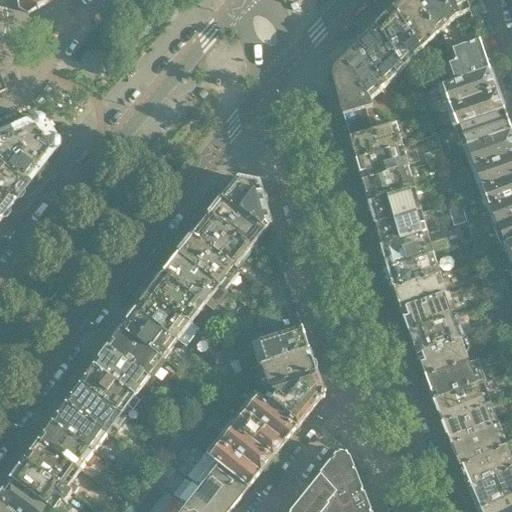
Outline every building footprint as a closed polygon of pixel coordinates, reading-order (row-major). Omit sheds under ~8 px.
[(54,1),(53,0),(19,0),(21,10),(28,14),(54,1)] [(438,35),(414,0),(404,0),(399,0),(395,4),(395,9),(393,11),(421,51),(438,35)] [(439,0),(414,0),(438,35),(453,20),(439,0)] [(439,0),(453,20),(470,12),(466,0),(439,0)] [(378,22),(377,27),(375,29),(402,70),(421,51),(393,11),(387,18),(382,18),(378,22)] [(361,39),(361,44),(359,46),(386,86),(402,70),(375,29),(370,35),(365,35),(361,39)] [(490,71),(480,42),(452,52),(457,68),(449,70),(455,84),(490,71)] [(359,46),(341,64),(368,103),(386,86),(359,46)] [(368,103),(341,64),(335,70),(333,78),(350,140),(370,134),(364,112),(370,110),(368,103)] [(490,71),(455,84),(444,88),(436,77),(429,81),(435,91),(437,90),(441,99),(445,97),(449,108),(497,91),(490,71)] [(497,91),(449,108),(453,121),(449,122),(453,131),(458,129),(504,111),(497,91)] [(511,131),(504,111),(458,129),(466,149),(511,131)] [(37,120),(0,135),(0,163),(6,167),(52,132),(45,122),(37,120)] [(370,134),(350,140),(357,163),(401,150),(394,127),(370,134)] [(511,131),(466,149),(474,169),(511,155),(511,131)] [(31,184),(57,151),(59,149),(59,141),(52,132),(6,167),(31,184)] [(401,150),(357,163),(363,185),(407,172),(401,150)] [(427,165),(445,160),(442,150),(424,155),(427,165)] [(511,155),(474,169),(481,190),(511,177),(511,155)] [(31,184),(6,167),(0,163),(0,191),(16,203),(18,201),(22,201),(26,196),(25,192),(31,184)] [(407,172),(363,185),(369,206),(413,194),(407,172)] [(511,177),(481,190),(486,202),(482,204),(484,210),(488,209),(511,199),(511,177)] [(259,185),(240,180),(223,200),(265,234),(271,226),(266,208),(266,207),(267,206),(267,204),(267,202),(267,201),(266,199),(266,198),(265,197),(264,196),(262,195),(259,185)] [(16,203),(0,191),(0,222),(1,223),(3,220),(7,220),(11,215),(10,211),(16,203)] [(413,194),(369,206),(375,227),(420,215),(413,194)] [(511,199),(488,209),(494,222),(489,224),(492,230),(496,228),(511,220),(511,199)] [(223,200),(208,219),(250,252),(265,234),(223,200)] [(420,215),(375,227),(382,249),(426,236),(420,215)] [(208,219),(193,238),(235,271),(250,252),(208,219)] [(511,220),(496,228),(501,241),(497,242),(499,249),(501,247),(511,242),(511,220)] [(426,236),(382,249),(388,270),(432,257),(426,236)] [(193,238),(178,257),(219,290),(235,271),(193,238)] [(511,242),(501,247),(510,266),(511,264),(511,242)] [(178,257),(163,275),(205,308),(219,290),(178,257)] [(432,257),(388,270),(395,291),(438,277),(432,257)] [(163,275),(149,293),(191,326),(205,308),(163,275)] [(438,277),(395,291),(402,312),(445,297),(438,277)] [(485,285),(493,306),(505,301),(497,280),(485,285)] [(142,299),(142,302),(135,312),(177,344),(191,326),(149,293),(148,294),(145,295),(142,299)] [(445,297),(402,312),(408,332),(410,336),(452,321),(447,308),(453,306),(449,296),(445,297)] [(511,322),(511,320),(505,302),(493,306),(500,326),(511,322)] [(177,344),(135,312),(134,312),(131,313),(128,317),(128,321),(121,330),(163,362),(177,344)] [(253,341),(300,324),(296,313),(260,325),(250,338),(253,341)] [(452,321),(410,336),(418,358),(465,340),(461,331),(456,333),(452,321)] [(259,370),(262,369),(310,353),(302,329),(259,345),(262,353),(255,355),(259,370)] [(163,362),(121,330),(120,331),(117,331),(114,335),(114,339),(107,349),(149,381),(163,362)] [(465,340),(418,358),(426,380),(468,365),(463,351),(468,350),(465,340)] [(149,381),(107,349),(106,349),(103,350),(100,354),(100,358),(93,367),(135,399),(149,381)] [(310,353),(262,369),(268,390),(269,391),(317,374),(310,353)] [(218,396),(234,377),(230,362),(209,389),(218,396)] [(468,365),(426,380),(434,403),(481,384),(478,376),(472,378),(468,365)] [(93,367),(79,386),(121,417),(135,399),(93,367)] [(297,430),(321,400),(325,400),(327,392),(323,391),(317,374),(269,391),(276,397),(268,407),(297,430)] [(481,384),(434,403),(438,414),(443,425),(489,406),(481,384)] [(79,386),(66,405),(108,436),(121,417),(79,386)] [(202,400),(188,419),(197,425),(203,417),(201,416),(209,405),(202,400)] [(297,430),(268,407),(259,400),(252,409),(248,406),(243,412),(285,446),(297,430)] [(66,405),(52,424),(94,455),(108,436),(66,405)] [(489,406),(443,425),(451,447),(497,427),(489,406)] [(285,446),(243,412),(238,418),(243,422),(235,430),(273,460),(285,446)] [(185,441),(197,425),(188,419),(177,434),(185,441)] [(52,424),(38,443),(80,474),(94,455),(52,424)] [(497,427),(451,447),(460,469),(506,449),(497,427)] [(273,460),(235,430),(228,439),(224,436),(219,442),(261,476),(273,460)] [(173,458),(185,441),(177,434),(164,452),(173,458)] [(261,476),(219,442),(214,448),(207,456),(214,462),(249,490),(261,476)] [(38,443),(24,461),(67,492),(80,474),(38,443)] [(506,449),(460,469),(469,490),(511,470),(511,459),(509,461),(505,449),(506,449)] [(339,454),(320,477),(337,497),(344,505),(362,493),(347,455),(339,454)] [(71,495),(67,492),(24,461),(11,480),(53,511),(54,511),(61,503),(64,505),(71,495)] [(214,462),(175,511),(231,511),(248,490),(249,490),(214,462)] [(511,470),(469,490),(478,511),(479,511),(511,495),(511,470)] [(331,511),(334,511),(329,507),(337,497),(320,477),(292,511),(331,511)] [(53,511),(11,480),(0,495),(0,503),(12,511),(53,511)] [(140,486),(128,504),(134,509),(147,491),(140,486)] [(369,511),(362,493),(344,505),(334,511),(331,511),(369,511)] [(511,511),(511,495),(479,511),(511,511)] [(12,511),(0,503),(0,511),(12,511)]
